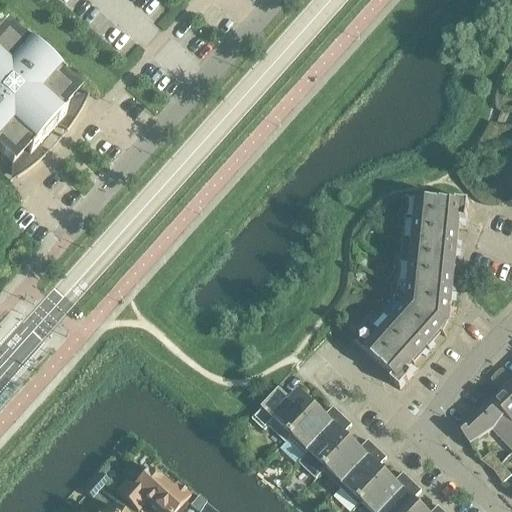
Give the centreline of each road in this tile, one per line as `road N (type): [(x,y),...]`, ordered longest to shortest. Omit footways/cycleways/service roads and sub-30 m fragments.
road 1 (unclassified): [(76,229),(279,0)]
road 2 (residential): [(411,435),(511,325)]
